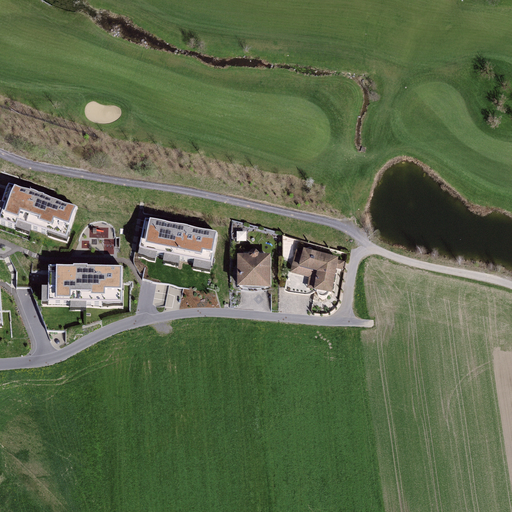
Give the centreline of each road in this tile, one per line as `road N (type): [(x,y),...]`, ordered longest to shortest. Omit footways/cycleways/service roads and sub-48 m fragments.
road 1 (unclassified): [(0,366),(40,363),(128,323),(193,314),(333,323),(343,317),(353,264),(366,247)]
road 2 (unknown): [(0,404),(59,356),(23,289)]
